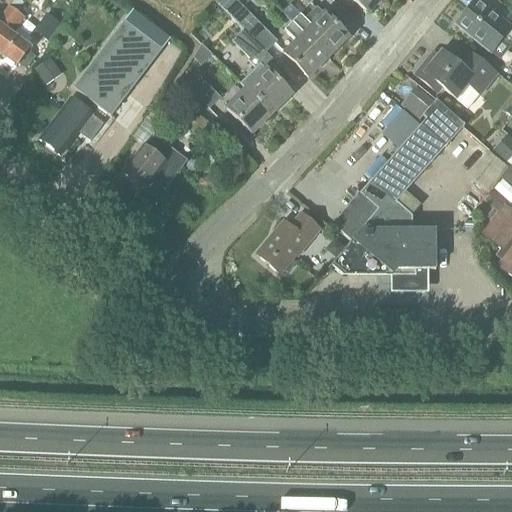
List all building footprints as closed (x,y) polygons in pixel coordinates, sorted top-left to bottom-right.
[(0,34),(23,3),(18,0),(15,0),(10,8),(9,7),(0,19),(0,34)] [(232,0),(222,10),(266,54),(277,43),(234,0),(232,0)] [(350,0),(369,15),(381,0),(350,0)] [(23,3),(0,34),(0,56),(16,68),(30,50),(12,37),(26,20),(18,14),(25,4),(23,3)] [(511,31),(492,15),(477,3),(456,28),(490,56),(493,52),(501,59),(509,49),(511,50),(511,30),(511,31)] [(284,16),(328,60),(348,39),(325,16),(312,28),(300,16),(292,8),(284,16)] [(255,66),(266,54),(222,10),(221,11),(236,25),(243,32),(232,43),(255,66)] [(48,43),(60,26),(46,15),(34,33),(48,43)] [(111,119),(162,52),(161,52),(168,42),(133,15),(126,25),(124,24),(73,90),(111,119)] [(308,79),(328,60),(284,16),(281,19),(289,27),(285,32),(296,44),(284,55),(308,79)] [(441,89),(468,111),(497,75),(469,53),(457,67),(442,55),(434,65),(429,61),(416,77),(437,94),(441,89)] [(42,86),(56,73),(41,56),(26,68),(42,86)] [(246,91),(271,117),(291,96),(266,71),(254,83),(248,78),(240,86),(246,91)] [(221,100),(198,77),(187,88),(209,111),(221,100)] [(383,121),(409,110),(399,87),(373,98),(383,121)] [(252,136),(271,117),(246,91),(226,111),(252,136)] [(144,149),(123,175),(145,192),(152,182),(165,192),(187,163),(154,136),(161,128),(162,129),(180,102),(165,92),(148,119),(147,118),(133,140),(144,149)] [(91,118),(92,117),(70,101),(39,141),(61,158),(80,132),(92,141),(103,127),(91,118)] [(465,128),(437,103),(422,117),(426,121),(359,195),(377,212),(332,267),(343,276),(349,267),(359,276),(366,268),(376,276),(382,269),(392,276),(396,272),(436,272),(436,232),(412,232),(412,219),(396,205),(465,128)] [(511,188),(511,165),(501,179),(511,188)] [(377,212),(357,193),(330,226),(351,244),(377,212)] [(498,269),(511,280),(511,241),(511,240),(511,212),(505,208),(482,237),(501,252),(496,258),(503,263),(498,269)] [(301,216),(290,229),(284,224),(256,257),(279,276),(295,257),(296,259),(319,231),(301,216)] [(416,279),(394,279),(394,286),(394,294),(429,294),(429,286),(429,273),(416,273),(416,279)] [(134,358),(158,360),(159,346),(135,345),(134,358)]
